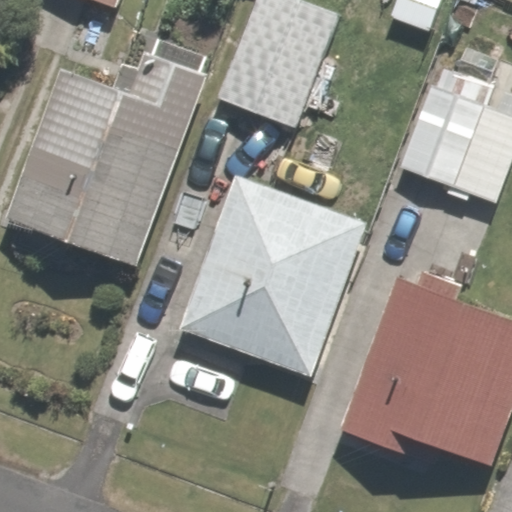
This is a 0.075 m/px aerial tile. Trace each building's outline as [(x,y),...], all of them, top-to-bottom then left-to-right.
[(135,0),(96,0),(127,16),(135,0)] [(358,19),(310,0),(272,0),(234,98),(315,129),(358,19)] [(125,96),(82,79),(24,220),(164,277),(225,128),(207,120),(226,73),(148,41),(125,96)] [(511,198),(511,93),(456,71),(417,166),(509,205),(511,198)] [(385,224),(258,179),(205,326),(331,372),(385,224)] [(511,458),(511,315),(422,278),(358,433),(454,472),(461,455),(506,473),(511,458)]
